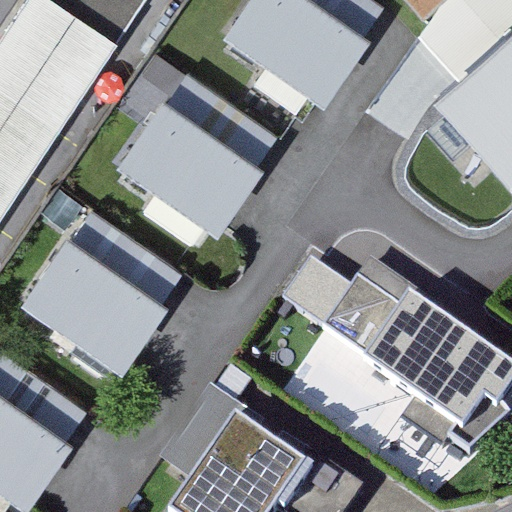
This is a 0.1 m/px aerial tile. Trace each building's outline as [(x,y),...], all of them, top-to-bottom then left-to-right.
[(0,232),(127,44),(60,0),(33,0),(0,49),(0,232)] [(156,0),(60,0),(127,44),(156,0)] [(244,0),(228,22),(321,90),(364,32),(360,29),(320,0),(244,0)] [(371,0),(320,0),(360,29),(368,18),(378,5),(371,0)] [(511,171),(511,0),(440,0),(420,33),(436,52),(452,70),(431,89),(507,176),(511,171)] [(190,70),(171,96),(252,156),(262,143),(271,131),(190,70)] [(124,155),(216,222),(261,160),(252,156),(171,96),(169,94),(124,155)] [(99,209),(80,236),(162,295),(172,281),(181,269),(99,209)] [(28,300),(122,364),(168,297),(162,295),(80,236),(75,233),(28,300)] [(490,456),(511,423),(511,370),(368,276),(322,345),(490,456)] [(0,345),(0,384),(66,429),(75,416),(83,403),(0,345)] [(0,481),(21,497),(66,429),(0,384),(0,481)] [(241,420),(176,511),(273,511),(279,505),(288,511),(342,511),(359,490),(278,434),(273,442),(241,420)]
